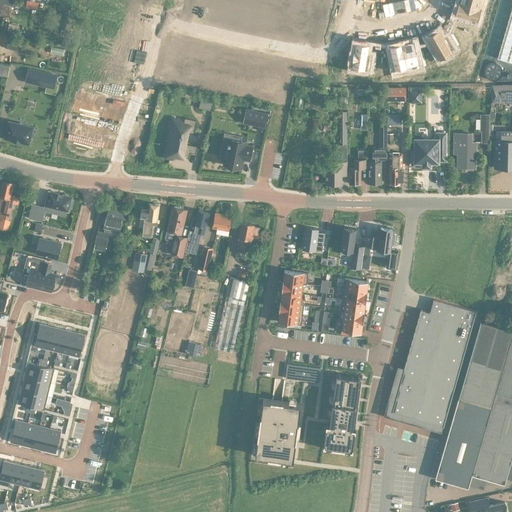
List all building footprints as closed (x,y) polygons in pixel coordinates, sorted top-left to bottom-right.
[(0,0),(0,13),(7,15),(9,5),(11,5),(12,0),(0,0)] [(28,0),(25,0),(25,6),(36,9),(37,2),(28,0)] [(215,0),(215,4),(222,6),(220,12),(233,15),(235,0),(215,0)] [(235,0),(233,15),(247,18),(250,0),(235,0)] [(250,0),(247,18),(259,20),(260,14),(267,15),(270,0),(250,0)] [(457,1),(454,13),(466,16),(464,22),(475,26),(477,20),(481,8),(457,1)] [(511,2),(497,54),(496,56),(511,60),(511,2)] [(277,13),(275,21),(294,25),(296,18),(302,19),(305,7),(283,3),(281,14),(277,13)] [(61,11),(58,27),(68,29),(72,13),(61,11)] [(438,29),(427,35),(439,57),(450,51),(450,49),(459,44),(452,32),(443,37),(438,29)] [(401,42),(407,69),(425,65),(422,50),(416,51),(415,49),(413,40),(402,42),(401,42)] [(353,48),(350,61),(351,62),(351,66),(364,68),(364,67),(374,68),(376,55),(366,53),(368,43),(355,41),(353,49),(353,48)] [(385,58),(389,73),(407,69),(401,42),(389,44),(391,54),(391,57),(385,58)] [(49,52),(62,54),(63,48),(51,45),(49,52)] [(433,56),(428,59),(432,68),(438,65),(433,56)] [(8,66),(0,64),(0,74),(6,75),(8,66)] [(27,67),(25,79),(46,84),(47,81),(54,83),(57,74),(27,67)] [(114,93),(108,92),(111,81),(83,75),(81,86),(92,88),(89,104),(91,104),(90,106),(98,108),(98,106),(111,109),(114,93)] [(386,86),(387,99),(404,99),(404,85),(386,86)] [(213,97),(201,95),(198,107),(211,109),(213,97)] [(250,109),(247,123),(264,126),(266,112),(250,109)] [(333,166),(322,166),(322,174),(325,174),(325,182),(327,182),(327,184),(334,184),(334,182),(340,182),(340,172),(346,172),(346,144),(346,113),(338,113),(339,144),(337,144),(337,160),(333,160),(333,166)] [(400,113),(386,113),(386,124),(400,124),(400,113)] [(488,113),(482,113),(480,113),(480,130),(481,130),(481,141),(488,141),(488,130),(488,123),(488,113)] [(171,115),(162,157),(171,159),(176,154),(188,157),(189,151),(195,152),(196,145),(184,142),(186,131),(193,132),(196,119),(184,117),(183,120),(182,120),(180,117),(171,115)] [(8,120),(4,135),(13,137),(12,138),(19,140),(19,139),(28,141),(31,126),(8,120)] [(495,166),(495,167),(505,167),(511,167),(511,130),(495,130),(495,131),(495,138),(495,139),(495,166)] [(251,145),(245,144),(246,141),(240,140),(241,135),(223,131),(221,142),(227,143),(223,163),(225,163),(224,164),(234,166),(234,165),(240,167),(242,157),(248,159),(251,145)] [(372,146),(372,159),(386,158),(386,146),(386,131),(379,131),(379,146),(372,146)] [(412,150),(411,150),(411,164),(422,164),(422,165),(430,166),(430,161),(438,161),(438,160),(445,160),(445,152),(445,132),(441,132),(436,138),(433,138),(414,137),(414,150),(412,150)] [(457,166),(475,166),(475,160),(476,160),(476,158),(475,158),(475,141),(470,141),(471,132),(453,132),(453,152),(457,152),(457,166)] [(354,166),(348,166),(348,182),(350,182),(351,183),(353,183),(354,182),(360,182),(360,166),(366,166),(366,149),(357,149),(357,158),(354,158),(354,166)] [(401,152),(389,152),(389,166),(389,182),(391,182),(391,183),(392,184),(396,184),(397,183),(397,182),(399,182),(399,180),(402,180),(402,166),(401,166),(401,152)] [(371,182),(371,183),(372,184),(377,184),(378,183),(378,182),(380,182),(380,160),(368,160),(368,182),(371,182)] [(9,211),(10,211),(12,202),(17,203),(19,196),(14,195),(14,194),(10,193),(13,181),(2,179),(0,185),(0,216),(7,219),(9,211)] [(26,216),(39,219),(41,209),(55,212),(57,208),(65,210),(66,205),(68,205),(70,197),(68,197),(68,195),(59,193),(60,192),(54,191),(54,192),(45,189),(41,205),(30,202),(26,216)] [(141,208),(140,217),(144,218),(142,235),(150,236),(152,224),(156,224),(159,204),(148,203),(147,209),(141,208)] [(173,206),(172,206),(166,228),(165,236),(166,238),(173,240),(170,252),(182,255),(186,236),(180,235),(186,209),(180,207),(179,206),(174,205),(173,206)] [(98,221),(104,225),(103,227),(102,231),(96,229),(93,243),(105,246),(108,234),(117,236),(121,220),(124,221),(127,211),(122,210),(122,209),(108,206),(106,214),(100,214),(98,221)] [(186,239),(184,251),(195,253),(197,243),(200,231),(203,232),(208,211),(197,209),(196,216),(192,216),(189,228),(188,232),(186,239)] [(227,234),(228,229),(231,214),(214,211),(211,226),(216,227),(215,232),(227,234)] [(253,223),(241,221),(237,243),(243,244),(245,238),(250,239),(251,237),(257,238),(259,226),(253,225),(253,223)] [(305,225),(302,248),(312,249),(312,250),(321,251),(324,232),(317,231),(318,227),(305,225)] [(343,226),(339,253),(351,254),(350,266),(359,267),(359,270),(360,270),(362,253),(363,246),(363,245),(362,245),(354,244),(353,244),(355,228),(343,227),(343,226)] [(371,232),(369,247),(388,249),(389,250),(390,248),(390,242),(393,242),(394,235),(391,234),(392,228),(379,226),(379,233),(376,233),(371,232)] [(39,236),(35,251),(56,256),(60,242),(39,236)] [(145,268),(151,269),(159,238),(151,236),(148,251),(149,252),(145,268)] [(207,269),(212,247),(203,245),(198,267),(207,269)] [(388,249),(386,265),(395,266),(397,249),(390,248),(389,250),(388,249)] [(132,269),(142,271),(146,253),(137,251),(132,269)] [(27,256),(23,270),(29,272),(27,283),(50,289),(54,273),(48,272),(51,262),(27,256)] [(113,266),(107,265),(102,284),(109,285),(110,280),(113,266)] [(197,270),(189,268),(185,284),(193,286),(197,270)] [(284,269),(282,280),(302,283),(306,283),(308,272),(284,269)] [(228,276),(212,347),(231,352),(248,280),(228,276)] [(344,277),(342,287),(366,290),(368,280),(344,277)] [(88,278),(87,285),(97,287),(98,284),(99,280),(88,278)] [(116,281),(110,280),(108,290),(114,291),(116,281)] [(282,280),(281,289),(301,292),(302,283),(282,280)] [(342,287),(341,297),(365,301),(366,290),(342,287)] [(281,289),(279,299),(299,302),(301,292),(281,289)] [(341,297),(339,308),(343,309),(363,311),(365,301),(341,297)] [(403,367),(391,410),(442,424),(443,425),(475,310),(432,298),(429,310),(420,308),(403,367)] [(279,299),(278,310),(302,313),(303,302),(299,302),(279,299)] [(343,309),(342,319),(362,321),(363,311),(343,309)] [(278,310),(277,320),(301,323),(302,313),(278,310)] [(341,328),(340,329),(361,332),(362,321),(342,319),(341,328)] [(511,328),(480,320),(434,477),(467,486),(471,473),(504,482),(511,453),(511,328)] [(39,322),(34,344),(45,347),(50,325),(39,322)] [(50,325),(45,347),(56,350),(62,328),(50,325)] [(62,328),(56,350),(67,352),(73,331),(62,328)] [(73,331),(67,352),(78,355),(84,333),(73,331)] [(146,341),(138,339),(136,345),(144,347),(146,341)] [(201,343),(188,340),(185,352),(198,355),(201,343)] [(29,361),(26,375),(50,381),(53,367),(45,365),(41,364),(38,363),(29,361)] [(283,363),(282,376),(318,381),(320,367),(286,362),(286,363),(283,363)] [(326,422),(323,444),(352,448),(355,426),(352,426),(358,377),(358,376),(357,376),(335,373),(329,419),(329,423),(326,422)] [(26,375),(22,388),(46,394),(50,381),(26,375)] [(22,388),(19,402),(27,404),(31,405),(35,406),(43,408),(46,394),(22,388)] [(262,397),(254,454),(267,455),(267,456),(280,457),(292,459),(294,446),(295,440),(296,436),(298,421),(300,402),(282,400),(281,399),(280,399),(272,398),(271,398),(270,398),(262,397)] [(16,418),(10,440),(21,442),(27,421),(16,418)] [(27,421),(21,442),(32,445),(38,424),(27,421)] [(38,424),(32,445),(43,448),(49,426),(38,424)] [(49,426),(43,448),(55,451),(60,429),(49,426)] [(0,482),(8,485),(9,479),(14,461),(3,458),(2,463),(0,462),(0,482)] [(14,461),(9,479),(19,481),(23,463),(14,461)] [(23,463),(19,481),(29,484),(33,466),(23,463)] [(33,466),(29,484),(45,488),(48,475),(42,474),(44,468),(33,466)] [(483,497),(469,500),(471,511),(482,511),(483,511),(482,511),(506,511),(506,508),(507,508),(506,505),(505,506),(504,500),(485,505),(483,497)] [(451,504),(453,511),(460,509),(458,502),(451,504)]
